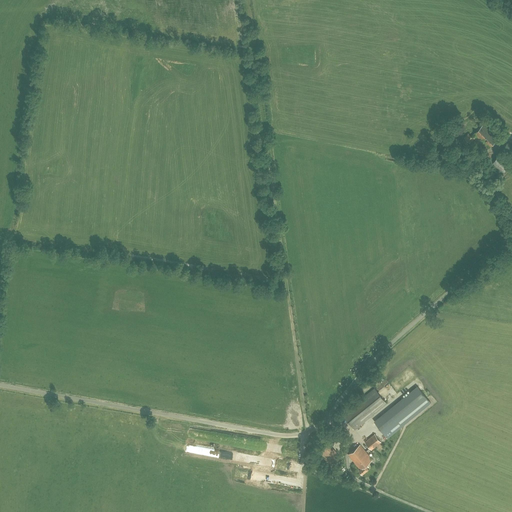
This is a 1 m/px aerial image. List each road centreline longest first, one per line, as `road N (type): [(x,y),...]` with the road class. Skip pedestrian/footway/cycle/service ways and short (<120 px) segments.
road 1 (unclassified): [(0,385),(300,434),(511,236)]
road 2 (track): [(248,0),(308,431)]
